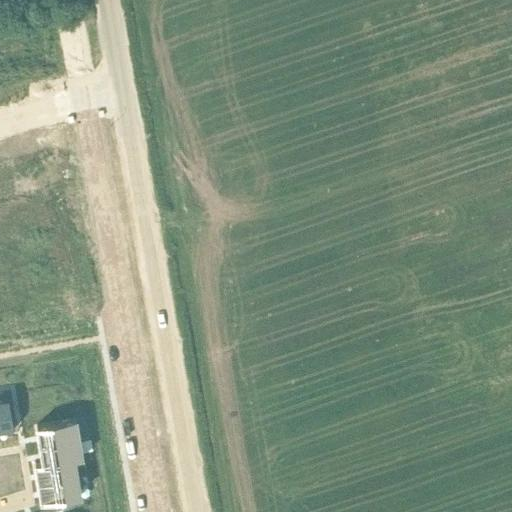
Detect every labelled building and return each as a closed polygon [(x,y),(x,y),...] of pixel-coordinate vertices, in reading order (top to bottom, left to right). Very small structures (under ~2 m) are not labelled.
[(7,392),(0,393),(0,428),(9,427),(9,428),(13,427),(7,392)] [(76,417),(37,424),(40,442),(79,435),(76,417)] [(79,435),(40,442),(43,460),(74,455),(82,454),(79,435)] [(43,460),(35,461),(38,480),(77,473),(74,455),(43,460)] [(77,473),(38,480),(42,499),(80,492),(77,473)]
